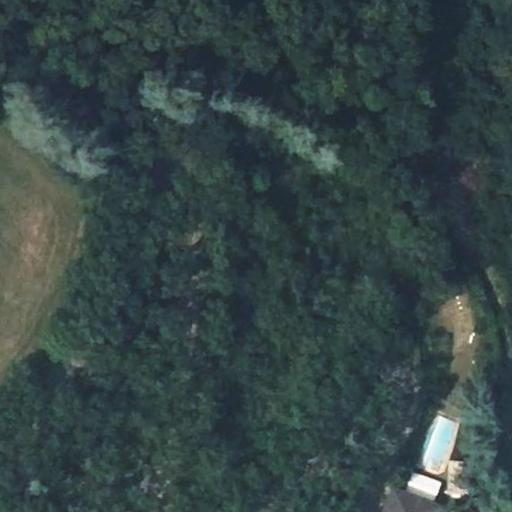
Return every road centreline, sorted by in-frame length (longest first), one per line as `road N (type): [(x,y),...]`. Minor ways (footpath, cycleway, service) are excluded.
road 1 (track): [(0,426),(53,392),(131,279),(140,168),(163,143),(186,156),(196,234),(193,357),(154,511)]
road 2 (track): [(242,511),(336,391),(367,327),(401,334),(408,386),(385,467),(362,511)]
